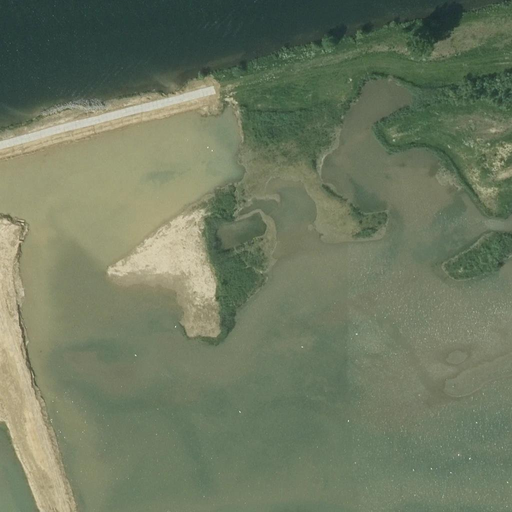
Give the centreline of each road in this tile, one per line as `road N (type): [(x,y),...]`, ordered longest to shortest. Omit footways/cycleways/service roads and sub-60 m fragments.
road 1 (track): [(70,148),(257,77),(331,58),(511,34)]
road 2 (track): [(57,511),(0,321)]
road 3 (track): [(0,263),(15,216),(70,148)]
